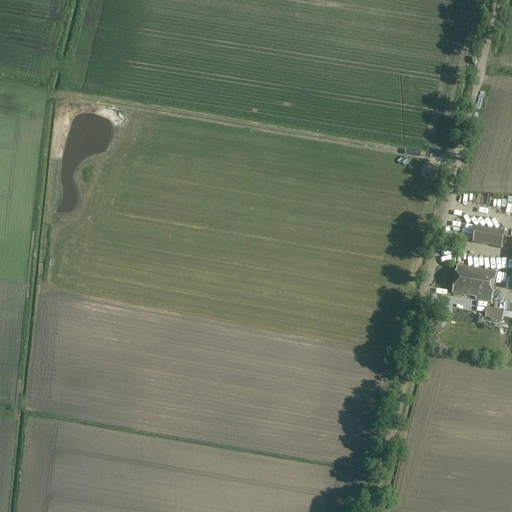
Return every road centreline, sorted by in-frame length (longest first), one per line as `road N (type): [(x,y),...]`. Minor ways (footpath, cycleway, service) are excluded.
road 1 (unclassified): [(372,511),(499,0)]
road 2 (track): [(458,163),(54,96)]
